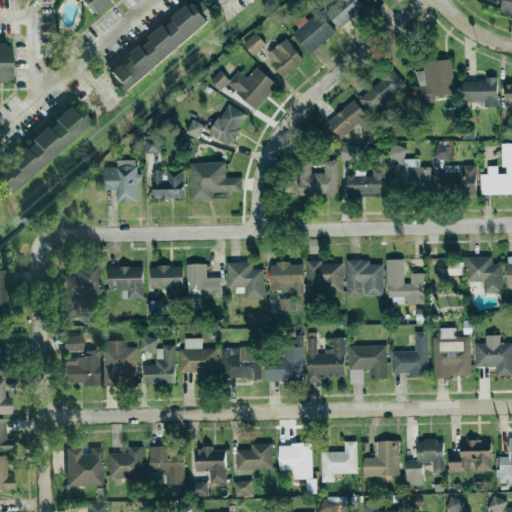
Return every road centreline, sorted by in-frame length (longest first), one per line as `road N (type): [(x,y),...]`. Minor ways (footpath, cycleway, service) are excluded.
road 1 (residential): [(42,419),(511,407)]
road 2 (residential): [(46,240),(511,225)]
road 3 (residential): [(258,231),(260,182),(278,134),(423,0)]
road 4 (residential): [(46,240),(45,511)]
